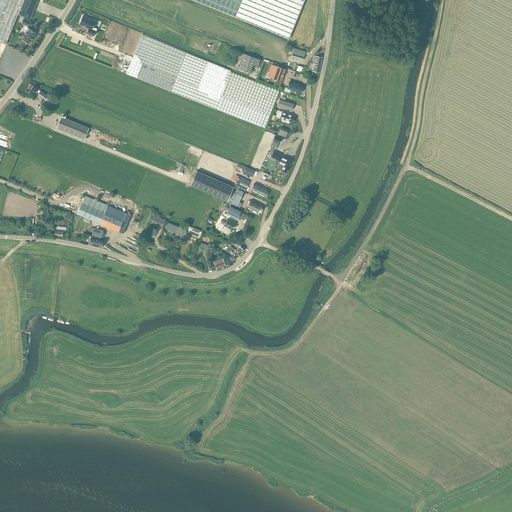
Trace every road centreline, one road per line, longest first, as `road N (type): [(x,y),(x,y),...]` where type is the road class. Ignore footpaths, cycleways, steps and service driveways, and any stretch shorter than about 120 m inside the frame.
road 1 (tertiary): [(0,237),(70,243),(195,275),(232,268),(257,241)]
road 2 (tertiary): [(334,0),(298,165),(257,241)]
road 3 (track): [(404,169),(341,281)]
road 4 (unclassified): [(0,106),(72,0)]
